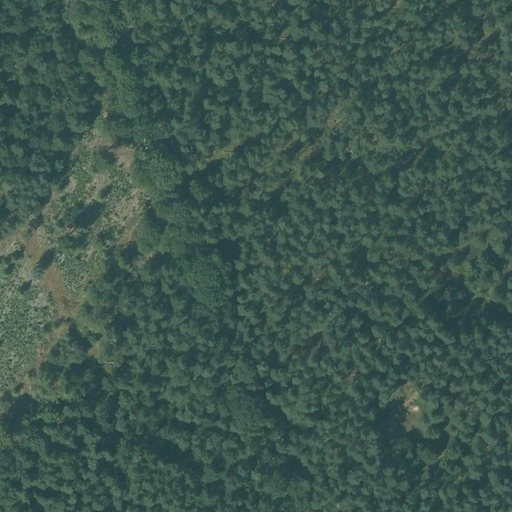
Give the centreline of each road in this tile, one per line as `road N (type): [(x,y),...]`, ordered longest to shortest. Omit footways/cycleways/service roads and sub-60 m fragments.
road 1 (track): [(103,0),(318,511)]
road 2 (track): [(86,0),(300,511)]
